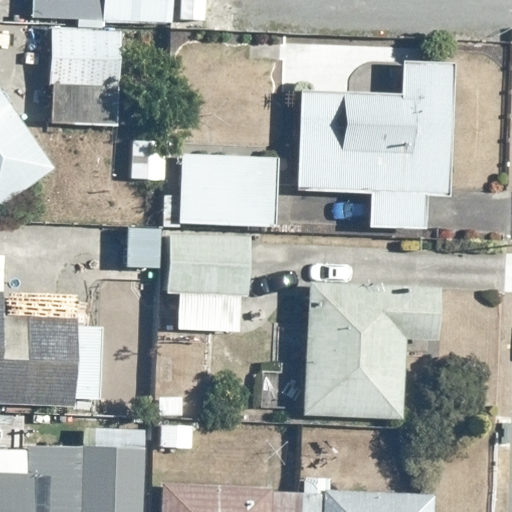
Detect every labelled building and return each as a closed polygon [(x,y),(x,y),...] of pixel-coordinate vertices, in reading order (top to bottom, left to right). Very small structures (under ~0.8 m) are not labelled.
[(165,26),(166,0),(29,0),(29,18),(165,26)] [(166,0),(165,26),(200,28),(201,0),(166,0)] [(112,127),(116,32),(44,28),(40,124),(112,127)] [(446,64),(402,62),(400,98),(294,93),(289,191),(365,194),(363,228),(419,231),(421,198),(440,199),(446,64)] [(0,206),(51,171),(0,98),(0,206)] [(161,138),(124,136),(121,180),(159,182),(161,138)] [(272,158),(172,154),(169,224),(269,228),(272,158)] [(246,237),(163,231),(158,294),(173,295),(170,329),(238,334),(246,237)] [(434,289),(302,284),(297,415),(396,419),(399,339),(432,340),(434,289)] [(0,405),(95,409),(98,322),(0,318),(0,405)] [(0,511),(135,511),(138,447),(0,441),(0,511)] [(252,484),(155,480),(153,511),(291,511),(293,485),(252,484)] [(293,485),(291,511),(428,511),(429,491),(293,485)]
